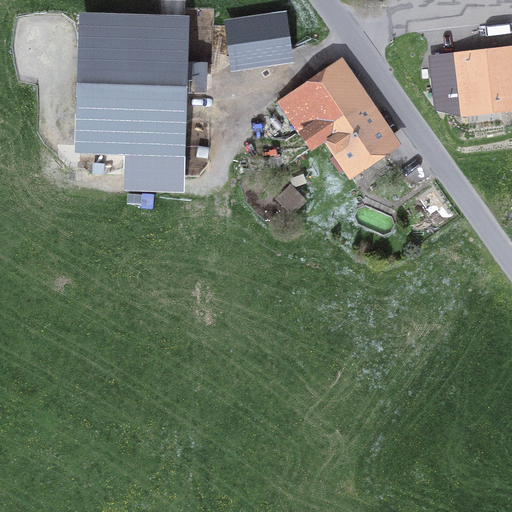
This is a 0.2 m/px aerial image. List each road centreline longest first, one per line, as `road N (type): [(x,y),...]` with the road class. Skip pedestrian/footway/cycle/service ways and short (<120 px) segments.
road 1 (unclassified): [(324,0),(511,264)]
road 2 (track): [(355,43),(426,15),(511,7)]
